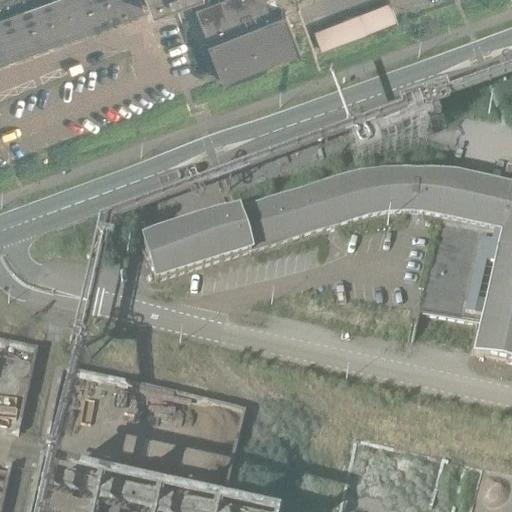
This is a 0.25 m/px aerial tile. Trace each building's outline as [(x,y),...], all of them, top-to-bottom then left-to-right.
[(0,0),(0,57),(47,40),(62,35),(116,15),(136,8),(142,6),(159,0),(0,0)] [(263,0),(210,0),(193,7),(222,79),(297,49),(282,11),(269,16),(263,0)] [(387,0),(311,29),(318,48),(394,19),(387,0)] [(417,314),(480,329),(474,358),(511,366),(511,172),(507,171),(502,191),(449,179),(428,176),(404,174),(381,175),(359,178),(337,184),(142,245),(155,285),(349,224),(365,220),(386,217),(405,216),(423,218),(438,221),(417,314)] [(185,511),(87,491),(83,496),(82,488),(75,486),(75,493),(71,498),(76,502),(67,511),(185,511)]
